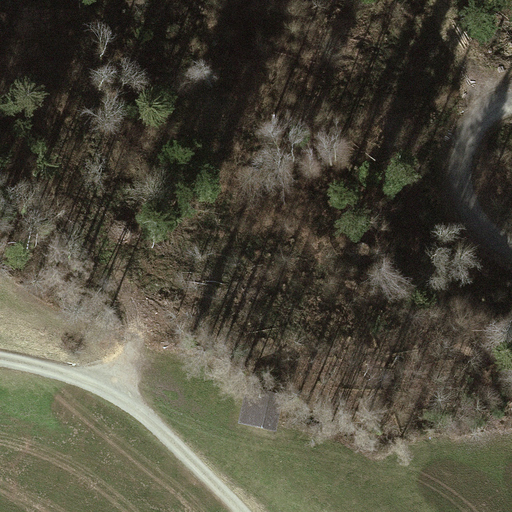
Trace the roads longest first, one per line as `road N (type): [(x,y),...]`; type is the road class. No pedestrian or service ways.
road 1 (track): [(0,362),(111,385),(238,511)]
road 2 (track): [(511,253),(459,189),(460,154),(478,116),(511,93)]
